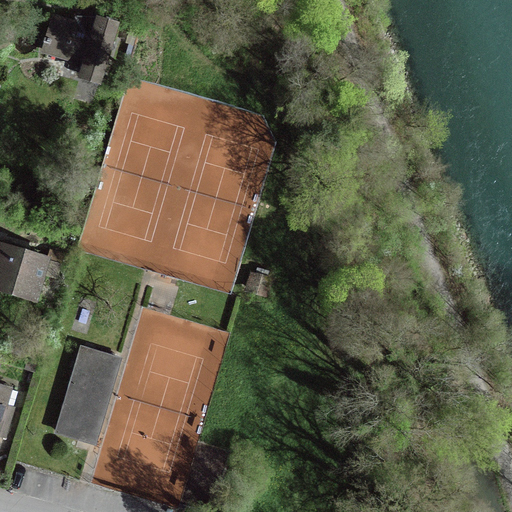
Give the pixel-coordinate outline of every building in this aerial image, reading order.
[(45,51),(85,62),(81,74),(100,79),(116,26),(97,20),(76,20),(74,24),(55,19),(49,37),(48,36),(45,44),(47,44),(45,51)] [(0,288),(34,299),(46,258),(3,245),(0,256),(0,288)] [(269,280),(252,276),(249,288),(266,292),(269,280)] [(116,359),(83,349),(58,431),(92,441),(116,359)] [(8,388),(0,385),(0,429),(6,431),(11,413),(2,410),(8,388)]
